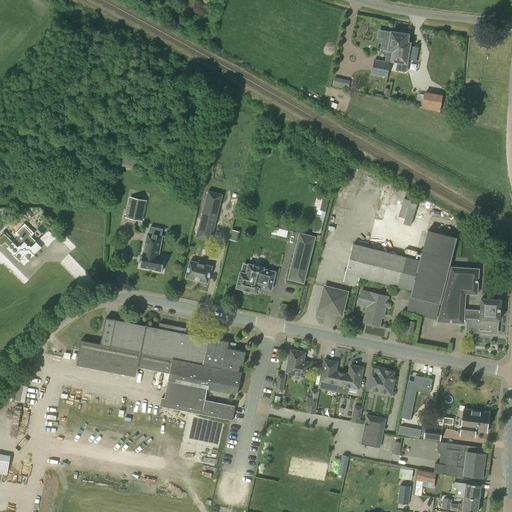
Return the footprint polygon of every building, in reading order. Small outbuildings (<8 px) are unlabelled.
[(378,30),(377,38),(382,39),(380,49),(389,51),(393,52),(398,52),(399,42),(407,43),(409,35),(392,32),(378,30)] [(393,52),(392,60),(397,61),(396,71),(405,72),(407,70),(409,60),(416,61),(418,47),(409,46),(410,43),(407,43),(399,42),(398,52),(393,52)] [(387,77),(389,63),(374,60),(372,74),(387,77)] [(334,78),(333,85),(348,89),(350,81),(334,78)] [(474,105),(476,87),(466,86),(464,104),(474,105)] [(389,97),(391,89),(384,88),(383,95),(376,94),(375,97),(383,98),(383,96),(389,97)] [(440,112),(442,95),(424,92),(421,109),(440,112)] [(335,109),(337,104),(328,100),(326,105),(335,109)] [(138,170),(139,159),(123,157),(122,169),(138,170)] [(212,234),(222,195),(207,191),(197,230),(212,234)] [(143,221),(147,201),(130,197),(125,217),(143,221)] [(36,242),(31,237),(34,234),(24,224),(14,234),(17,237),(12,242),(4,233),(0,237),(0,244),(1,246),(5,242),(8,246),(7,247),(14,255),(19,261),(21,259),(27,259),(29,261),(34,255),(41,247),(40,246),(44,243),(48,247),(56,238),(48,230),(36,242)] [(271,233),(287,237),(289,230),(273,226),(271,233)] [(229,239),(238,240),(240,230),(231,229),(229,239)] [(143,252),(140,267),(162,272),(165,257),(158,256),(162,236),(147,233),(143,253),(143,252)] [(450,265),(456,240),(428,233),(421,257),(420,257),(410,296),(440,304),(450,265)] [(288,279),(304,283),(315,238),(300,234),(288,279)] [(399,286),(406,257),(353,244),(344,282),(357,285),(359,276),(399,286)] [(205,265),(206,263),(197,260),(197,263),(189,261),(185,277),(207,283),(211,267),(205,265)] [(261,282),(272,285),(276,273),(264,270),(264,268),(249,264),(249,265),(243,263),(241,273),(240,273),(237,288),(243,290),(243,291),(251,292),(258,294),(259,288),(261,282)] [(449,270),(441,304),(436,321),(464,323),(464,321),(464,310),(465,293),(477,294),(478,272),(449,270)] [(341,314),(346,293),(325,288),(320,308),(341,314)] [(383,314),(388,297),(360,290),(357,305),(367,307),(366,309),(367,309),(364,322),(379,325),(382,314),(383,314)] [(468,318),(467,330),(479,331),(480,328),(491,329),(491,327),(498,327),(498,321),(497,321),(498,320),(500,320),(501,300),(481,299),(480,319),(468,318)] [(158,328),(146,326),(105,318),(100,344),(80,340),(76,365),(136,377),(138,367),(169,373),(164,398),(161,398),(159,406),(232,420),(235,406),(205,400),(207,388),(237,394),(241,372),(245,352),(227,348),(228,342),(185,334),(186,328),(159,323),(158,328)] [(412,334),(415,322),(407,321),(405,332),(412,334)] [(302,362),(304,353),(290,350),(289,357),(290,357),(289,361),(288,361),(286,373),(307,377),(309,363),(302,362)] [(322,371),(319,388),(338,391),(342,373),(334,371),(336,363),(324,360),(323,367),(323,371),(322,371)] [(342,373),(338,391),(346,393),(348,387),(358,389),(360,379),(359,379),(360,374),(361,374),(362,368),(350,365),(348,374),(342,373)] [(393,376),(394,372),(390,372),(390,370),(378,368),(377,375),(371,374),(369,384),(368,390),(390,394),(394,376),(393,376)] [(283,393),(286,375),(277,373),(274,392),(283,393)] [(432,379),(415,375),(414,381),(408,380),(402,412),(412,414),(417,385),(431,388),(432,379)] [(28,387),(17,385),(14,401),(24,403),(28,387)] [(315,414),(318,398),(309,396),(306,413),(315,414)] [(359,423),(362,407),(354,405),(351,421),(359,423)] [(486,432),(489,413),(464,409),(461,428),(460,436),(475,438),(476,430),(486,432)] [(380,448),(386,419),(366,415),(364,425),(365,425),(361,444),(380,448)] [(400,425),(398,434),(409,436),(411,428),(400,425)] [(440,441),(442,427),(425,425),(423,439),(440,441)] [(401,442),(395,441),(392,454),(398,455),(401,442)] [(440,442),(438,442),(437,450),(440,450),(446,451),(445,465),(439,464),(435,463),(434,472),(443,474),(464,479),(464,475),(481,478),(483,467),(485,468),(486,462),(484,462),(485,454),(480,453),(481,447),(440,442)] [(0,472),(9,474),(13,455),(0,452),(0,472)] [(338,475),(344,476),(348,456),(342,455),(338,475)] [(416,480),(434,484),(436,473),(418,470),(416,480)] [(464,498),(479,499),(480,486),(466,484),(464,498)] [(408,504),(411,486),(400,485),(397,503),(408,504)] [(467,511),(476,511),(479,499),(464,498),(464,504),(458,503),(458,504),(451,504),(452,499),(442,498),(441,509),(463,511),(467,511)]
